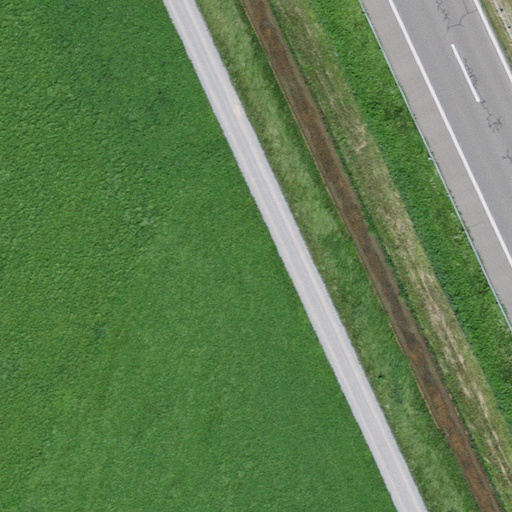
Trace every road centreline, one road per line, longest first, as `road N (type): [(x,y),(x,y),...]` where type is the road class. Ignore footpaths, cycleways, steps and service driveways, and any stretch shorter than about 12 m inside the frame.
road 1 (track): [(414,511),(179,0)]
road 2 (motorway): [(433,0),(511,171)]
